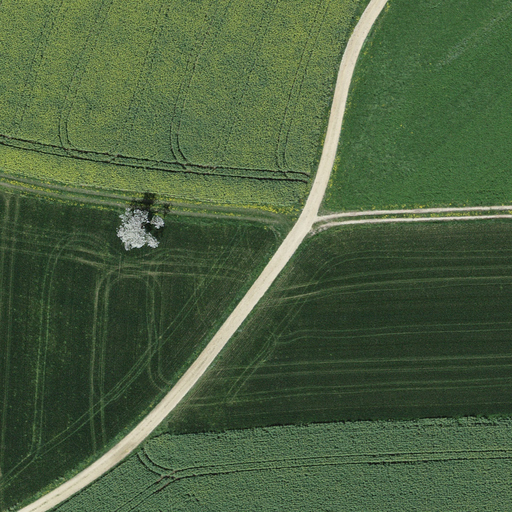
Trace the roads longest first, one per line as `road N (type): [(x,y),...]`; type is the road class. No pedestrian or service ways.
road 1 (track): [(303,224),(0,176)]
road 2 (track): [(511,211),(303,224)]
